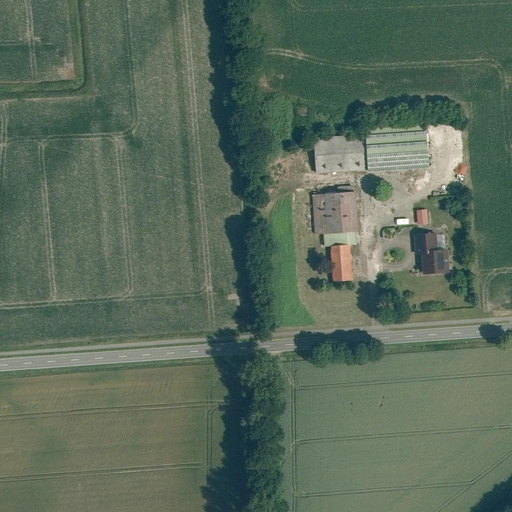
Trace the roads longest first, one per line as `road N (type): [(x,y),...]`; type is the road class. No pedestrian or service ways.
road 1 (tertiary): [(511,330),(0,367)]
road 2 (unknown): [(374,329),(373,199)]
